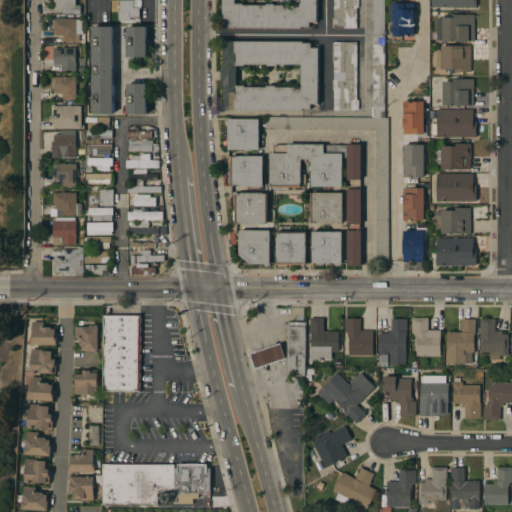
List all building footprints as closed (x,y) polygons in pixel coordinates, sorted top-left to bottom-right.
[(75,0),(75,5),(80,5),(80,14),(62,13),(62,12),(53,12),(53,5),(55,5),(55,2),(53,2),(53,0),(75,0)] [(107,0),(107,11),(100,11),(99,0),(107,0)] [(119,0),(133,0),(133,1),(135,1),(135,3),(133,3),(133,8),(139,8),(139,11),(142,11),(142,15),(140,15),(140,18),(122,18),(120,17),(119,16),(118,15),(117,12),(117,10),(119,12),(119,0)] [(317,0),(317,22),(309,22),(309,27),(301,27),(301,28),(222,28),(222,0),(317,0)] [(384,0),(384,117),(388,117),(388,265),(376,265),(376,129),(265,130),(264,117),(373,117),(373,107),(371,107),(371,97),(373,97),(373,9),(371,9),(371,4),(373,4),(373,0),(384,0)] [(356,0),(356,28),(334,28),(331,28),(331,0),(356,0)] [(474,0),(430,0),(431,8),(474,7),(474,0)] [(393,3),(413,3),(414,36),(393,36),(393,3)] [(75,14),(75,34),(79,34),(79,42),(57,42),(57,36),(53,36),(53,14),(75,14)] [(474,41),(432,41),(432,32),(442,32),(442,17),(453,17),(453,15),(474,15),(474,41)] [(112,114),(93,114),(93,26),(113,27),(112,114)] [(146,57),(133,57),(133,69),(127,69),(127,57),(127,27),(146,27),(146,57)] [(302,42),(302,43),(311,43),(311,48),(318,48),(318,104),(310,104),(310,109),(302,109),(302,110),(223,110),(223,86),(220,86),(221,66),(223,66),(224,41),(302,42)] [(356,110),(333,110),(332,110),(332,80),(333,80),(333,73),(332,73),(332,43),(333,43),(333,42),(356,42),(356,110)] [(471,72),(455,72),(455,69),(441,70),(441,64),(434,64),(434,51),(441,51),(441,46),(470,46),(471,72)] [(53,48),(61,48),(61,47),(64,47),(64,48),(75,48),(75,64),(75,71),(62,70),(62,64),(53,64),(53,48)] [(75,77),(75,92),(77,92),(77,100),(62,100),(62,93),(55,93),(55,89),(53,89),(53,77),(75,77)] [(473,105),(442,105),(442,81),(453,81),(453,79),(473,79),(473,105)] [(147,84),(147,114),(127,114),(127,83),(147,84)] [(423,125),(427,125),(426,137),(416,137),(416,139),(403,139),(403,101),(424,101),(423,125)] [(81,106),(81,129),(53,129),(53,122),(49,122),(49,116),(53,116),(53,106),(81,106)] [(473,109),(473,121),(476,121),(476,137),(437,137),(437,109),(473,109)] [(109,118),(109,122),(109,127),(92,127),(92,129),(87,129),(87,122),(85,122),(85,117),(109,118)] [(259,119),(259,150),(228,150),(228,119),(259,119)] [(85,144),(85,137),(86,137),(86,130),(112,130),(112,138),(100,138),(100,144),(85,144)] [(75,131),(75,158),(53,158),(53,153),(51,153),(52,146),(53,146),(53,135),(60,135),(60,131),(75,131)] [(151,131),(151,139),(126,139),(126,131),(151,131)] [(134,140),(152,140),(152,143),(157,143),(157,152),(128,151),(128,145),(129,145),(129,140),(134,140)] [(347,143),(360,143),(361,179),(347,179),(347,143)] [(471,158),(470,158),(470,169),(441,170),(441,165),(435,165),(435,147),(455,147),(455,143),(471,143),(471,158)] [(111,144),(111,150),(110,150),(110,155),(88,155),(88,157),(85,157),(84,154),(84,144),(111,144)] [(342,144),(342,187),(311,187),(311,159),(301,159),(301,184),(300,184),(300,187),(270,188),(270,183),(269,183),(269,153),(276,153),(276,144),(342,144)] [(424,177),(403,177),(403,145),(424,145),(424,177)] [(126,168),(126,161),(130,161),(130,156),(140,155),(140,154),(150,154),(150,160),(159,160),(159,168),(126,168)] [(263,187),(238,187),(238,186),(230,186),(230,156),(263,156),(263,187)] [(112,158),(112,166),(110,166),(109,171),(96,171),(96,165),(90,165),(90,167),(93,167),(93,170),(91,170),(91,172),(85,172),(85,167),(87,167),(87,158),(112,158)] [(53,164),(61,164),(61,163),(64,163),(64,164),(75,164),(75,187),(62,187),(62,180),(53,180),(53,164)] [(160,190),(160,186),(142,186),(142,181),(157,181),(157,173),(145,174),(145,169),(127,169),(127,191),(160,190)] [(111,174),(111,184),(87,184),(87,179),(85,179),(85,174),(111,174)] [(473,174),(473,185),(476,185),(476,201),(436,201),(436,174),(473,174)] [(360,187),(360,224),(347,224),(347,187),(360,187)] [(424,221),(403,221),(403,188),(424,188),(424,221)] [(113,190),(113,206),(99,206),(99,189),(113,190)] [(53,193),(61,193),(61,192),(64,192),(64,193),(76,193),(76,203),(82,203),(82,214),(75,214),(75,216),(62,215),(62,216),(50,216),(50,208),(55,209),(55,205),(53,205),(53,193)] [(268,223),(265,223),(265,224),(238,224),(238,223),(234,223),(235,194),(240,194),(240,193),(262,193),(268,193),(268,223)] [(342,224),(316,224),(316,223),(310,223),(310,193),(342,193),(342,224)] [(150,194),(150,197),(156,197),(156,206),(133,206),(133,197),(134,197),(134,194),(150,194)] [(92,221),(92,215),(88,215),(88,208),(90,208),(90,205),(97,205),(97,208),(112,208),(112,215),(112,221),(92,221)] [(470,234),(441,234),(441,230),(435,230),(435,211),(455,210),(455,208),(470,208),(470,234)] [(127,220),(127,212),(133,212),(133,209),(142,209),(142,212),(163,211),(163,220),(127,220)] [(76,217),(75,245),(63,245),(63,246),(52,246),(52,217),(76,217)] [(112,222),(113,231),(111,231),(112,235),(87,235),(87,223),(112,222)] [(149,223),(149,228),(158,228),(158,234),(129,233),(129,227),(131,227),(131,222),(149,223)] [(404,262),(403,231),(416,231),(416,228),(427,228),(427,240),(424,240),(424,262),(404,262)] [(239,230),(270,230),(269,264),(250,264),(239,255),(239,230)] [(348,230),(360,230),(360,265),(348,265),(348,230)] [(305,265),(275,265),(276,231),(306,232),(305,265)] [(342,263),(311,263),(311,231),(341,231),(342,263)] [(76,236),(84,236),(84,246),(76,246),(76,236)] [(112,237),(112,243),(109,243),(109,250),(97,250),(97,249),(96,249),(96,246),(91,246),(90,251),(84,251),(84,242),(86,242),(86,236),(112,237)] [(436,266),(436,238),(473,238),(473,249),(476,249),(476,265),(436,266)] [(83,273),(76,273),(76,272),(65,272),(65,273),(61,273),(61,272),(53,272),(53,260),(55,260),(55,256),(50,256),(50,250),(62,250),(62,249),(76,249),(84,249),(83,273)] [(130,262),(130,255),(142,255),(142,250),(150,250),(150,255),(164,255),(164,261),(130,262)] [(110,251),(110,257),(109,257),(109,263),(85,264),(85,257),(87,257),(87,251),(110,251)] [(110,265),(110,270),(109,270),(109,275),(91,275),(91,272),(85,272),(85,264),(110,265)] [(131,274),(131,267),(136,267),(136,264),(148,264),(148,267),(155,267),(155,275),(131,274)] [(103,315),(140,315),(140,392),(103,391),(103,315)] [(323,318),(323,331),(339,331),(338,352),(331,352),(331,359),(310,358),(311,333),(310,333),(310,318),(323,318)] [(360,319),(360,330),(373,330),(372,356),(348,355),(348,337),(347,337),(347,333),(344,333),(344,318),(360,319)] [(440,356),(416,356),(416,337),(414,337),(414,333),(411,333),(411,318),(428,318),(428,331),(430,332),(430,334),(440,334),(440,356)] [(389,365),(389,353),(393,353),(393,352),(388,352),(388,355),(387,355),(387,367),(378,367),(378,361),(379,361),(379,355),(378,355),(378,350),(379,350),(379,333),(388,333),(388,330),(391,330),(391,319),(407,319),(407,333),(406,333),(405,365),(389,365)] [(475,319),(475,334),(473,334),(473,340),(475,340),(475,343),(474,343),(474,353),(463,353),(463,355),(471,355),(471,363),(465,363),(465,364),(446,364),(446,332),(461,332),(461,319),(475,319)] [(480,319),(495,319),(495,320),(496,320),(496,321),(495,322),(495,331),(502,331),(502,334),(508,334),(508,356),(504,356),(504,357),(502,357),(502,356),(500,356),(500,360),(489,360),(488,352),(480,352),(480,319)] [(26,323),(32,323),(32,322),(43,322),(43,327),(51,327),(51,329),(56,329),(56,345),(30,345),(30,340),(26,340),(26,323)] [(305,376),(287,376),(287,322),(305,322),(305,376)] [(98,351),(81,351),(81,346),(79,346),(79,339),(75,339),(75,327),(89,327),(89,325),(98,325),(98,351)] [(280,343),(285,358),(255,368),(250,354),(280,343)] [(31,350),(52,351),(51,359),(56,359),(55,374),(30,373),(31,350)] [(74,394),(74,383),(75,383),(75,374),(83,374),(83,370),(97,370),(97,394),(74,394)] [(356,405),(366,415),(356,424),(345,413),(346,413),(333,399),(328,404),(316,392),(337,372),(348,384),(360,372),(375,387),(356,405)] [(445,376),(445,384),(447,384),(447,414),(444,414),(444,416),(440,415),(438,414),(438,416),(419,416),(419,401),(420,401),(420,383),(422,383),(422,375),(445,376)] [(399,417),(399,403),(397,403),(397,399),(387,399),(387,391),(382,391),(382,376),(396,376),(396,379),(411,379),(411,398),(413,398),(413,401),(416,401),(416,417),(399,417)] [(42,377),(41,382),(49,382),(49,385),(54,385),(53,401),(27,399),(28,391),(29,391),(30,377),(42,377)] [(479,385),(479,402),(480,402),(480,418),(464,418),(464,407),(462,407),(462,403),(452,403),(453,386),(452,386),(452,382),(454,382),(454,378),(460,378),(460,382),(462,382),(462,385),(479,385)] [(511,382),(511,403),(502,403),(502,406),(500,406),(500,420),(483,419),(483,404),(486,404),(486,401),(488,401),(488,382),(511,382)] [(49,406),(48,413),(53,414),(52,428),(37,427),(37,428),(27,427),(29,404),(49,406)] [(310,439),(328,430),(331,436),(333,435),(332,432),(344,425),(347,431),(348,431),(350,435),(350,436),(352,440),(341,445),(347,456),(325,468),(310,439)] [(39,432),(38,437),(46,437),(46,439),(51,440),(50,456),(24,454),(25,446),(26,446),(27,432),(39,432)] [(93,449),(93,464),(95,464),(95,473),(69,472),(69,463),(70,463),(70,456),(75,456),(75,454),(82,454),(82,449),(93,449)] [(49,483),(24,482),(26,459),(35,459),(35,460),(46,461),(46,467),(50,467),(49,483)] [(102,505),(102,464),(106,464),(106,463),(110,463),(110,464),(113,464),(113,463),(121,463),(121,464),(124,464),(124,463),(132,463),(132,464),(135,465),(135,463),(143,463),(143,465),(146,465),(146,464),(154,464),(154,465),(157,465),(157,463),(164,463),(164,464),(166,464),(166,466),(168,466),(168,468),(176,468),(176,462),(208,462),(208,468),(211,468),(211,493),(198,493),(198,499),(173,498),(173,493),(157,493),(157,506),(102,505)] [(342,472),(355,479),(361,467),(373,474),(369,482),(371,482),(369,486),(376,490),(367,508),(361,505),(357,511),(346,506),(347,505),(335,499),(338,493),(332,490),(342,472)] [(446,482),(446,501),(428,501),(428,504),(418,504),(418,483),(424,483),(424,479),(431,479),(431,470),(430,470),(430,468),(431,468),(431,467),(446,467),(446,482)] [(511,467),(511,482),(509,482),(509,486),(508,486),(507,505),(483,505),(484,484),(494,484),(494,480),(497,481),(497,467),(511,467)] [(464,468),(464,481),(479,481),(479,509),(468,509),(468,508),(459,508),(459,509),(451,509),(451,499),(451,482),(451,468),(464,468)] [(386,506),(386,481),(398,481),(399,470),(403,470),(403,469),(408,469),(408,470),(415,470),(415,484),(412,484),(412,495),(410,495),(410,507),(386,506)] [(81,500),(81,499),(73,499),(73,492),(68,492),(68,477),(93,477),(93,500),(81,500)] [(36,487),(36,492),(43,492),(43,494),(48,495),(47,510),(21,509),(22,501),(24,501),(24,486),(36,487)]
